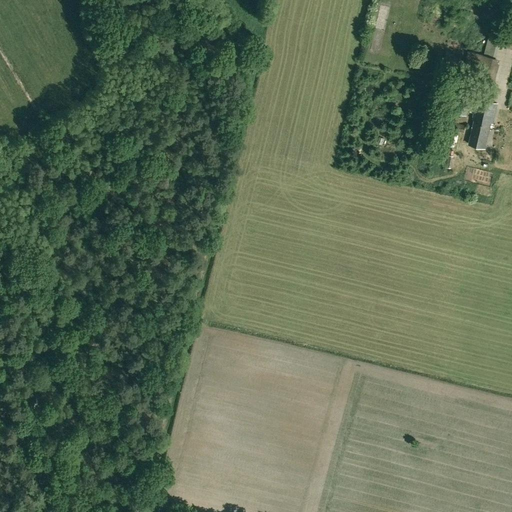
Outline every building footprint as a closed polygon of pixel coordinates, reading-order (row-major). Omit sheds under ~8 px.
[(495,51),(497,40),(499,35),(491,33),(485,55),(468,51),(462,75),(494,84),(501,60),(493,57),(495,51)] [(459,60),(445,57),(442,56),(438,74),(455,77),(459,60)] [(466,115),(470,98),(457,95),(453,112),(466,115)] [(485,148),(491,123),(493,123),(497,104),(477,99),(472,119),(474,119),(469,144),(485,148)] [(455,117),(453,130),(464,132),(465,125),(459,124),(460,118),(455,117)]
